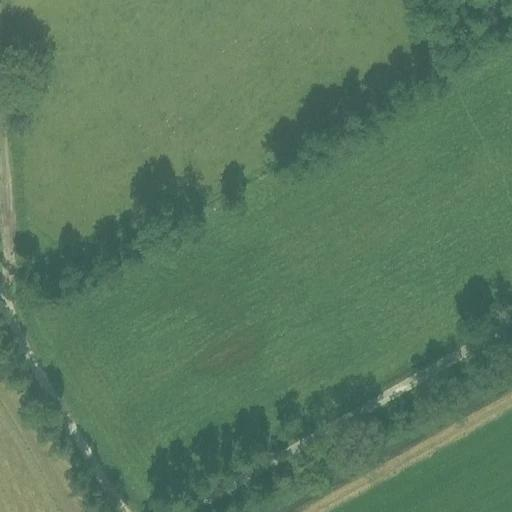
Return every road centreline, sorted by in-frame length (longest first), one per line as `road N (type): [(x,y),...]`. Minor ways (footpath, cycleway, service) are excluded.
road 1 (unclassified): [(191,511),(511,325)]
road 2 (unclassified): [(6,290),(13,325),(122,511)]
road 3 (track): [(0,44),(7,268),(0,290)]
